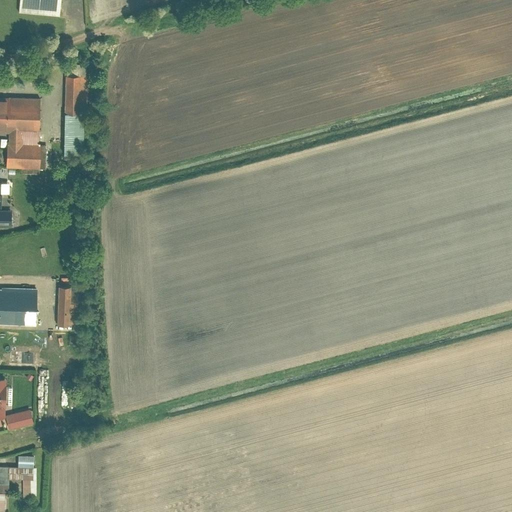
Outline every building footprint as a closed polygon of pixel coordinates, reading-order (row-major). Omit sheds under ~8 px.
[(19,0),(18,12),(59,16),(60,0),(19,0)] [(86,65),(64,65),(63,155),(86,155),(86,65)] [(4,99),(0,98),(0,131),(8,132),(8,148),(5,148),(5,169),(43,169),(43,146),(39,146),(39,111),(4,111),(4,99)] [(0,195),(0,183),(0,182),(0,227),(12,228),(12,208),(0,207),(0,195)] [(74,286),(57,286),(57,325),(74,325),(74,286)] [(35,291),(0,290),(0,323),(35,324),(35,291)] [(29,409),(5,415),(8,429),(33,423),(29,409)] [(0,510),(7,510),(8,478),(22,478),(22,498),(36,498),(37,468),(34,467),(34,456),(19,456),(18,466),(0,466),(0,510)]
